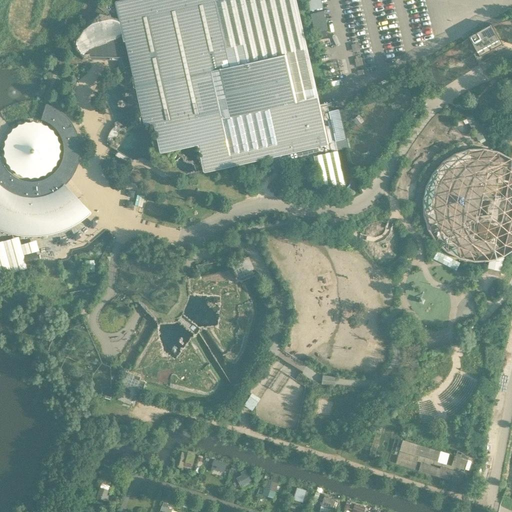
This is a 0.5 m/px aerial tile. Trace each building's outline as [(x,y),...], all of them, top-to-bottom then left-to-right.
[(107,18),(119,20),(115,0),(100,4),(83,23),(74,31),(70,38),(72,47),(75,53),(81,60),(86,61),(92,59),(91,58),(89,53),(87,53),(83,54),(79,51),(76,44),(76,39),(81,31),(87,25),(96,21),(107,18)] [(317,103),(294,0),(115,0),(119,20),(121,29),(123,37),(124,41),(125,45),(130,68),(133,84),(142,127),(151,125),(153,133),(152,133),(152,134),(151,135),(151,136),(150,137),(150,139),(150,140),(150,141),(150,143),(150,144),(146,145),(149,156),(150,162),(151,163),(158,167),(162,168),(171,166),(173,176),(186,174),(174,165),(173,160),(181,147),(197,143),(204,171),(237,164),(270,157),(270,160),(275,164),(278,163),(281,163),(313,155),(320,189),(336,186),(344,185),(336,150),(335,146),(327,111),(325,101),(317,103)] [(322,8),(319,0),(307,0),(310,11),(322,8)] [(327,29),(323,11),(311,14),(315,32),(327,29)] [(490,23),(468,36),(474,48),(476,51),(479,56),(502,43),(490,23)] [(121,70),(130,68),(125,45),(123,37),(114,37),(103,36),(87,49),(89,53),(91,58),(119,58),(121,70)] [(479,56),(476,51),(472,53),(478,64),(480,63),(482,62),(505,49),(503,46),(502,43),(479,56)] [(475,109),(478,102),(477,102),(475,101),(473,100),(471,99),(468,106),(470,107),(472,108),(474,109),(475,109)] [(62,136),(63,139),(64,143),(79,140),(82,139),(80,134),(78,128),(75,123),(72,119),(68,115),(64,111),(59,108),(54,105),(49,103),(44,119),(47,120),(50,122),(53,124),(56,127),(58,129),(60,133),(62,136)] [(348,148),(339,109),(327,111),(336,150),(343,149),(348,148)] [(473,131),(478,140),(483,137),(474,120),(472,115),(466,118),(473,131)] [(37,129),(34,129),(31,129),(28,130),(25,131),(23,132),(20,133),(18,135),(17,138),(15,140),(14,143),(13,146),(13,148),(13,151),(13,154),(14,157),(15,159),(17,162),(19,164),(21,166),(23,167),(26,169),(29,170),(32,170),(34,170),(37,170),(40,169),(43,168),(45,166),(47,165),(49,162),(51,160),(52,158),(53,155),(54,152),(54,149),(54,146),(53,144),(52,141),(51,138),(49,136),(47,134),(45,132),(42,131),(39,130),(37,129)] [(511,150),(510,158),(497,152),(492,151),(483,149),(468,150),(454,154),(442,162),(433,173),(426,186),(423,201),(424,215),(429,229),(437,241),(448,251),(461,258),(475,261),(479,260),(490,260),(488,268),(494,269),(500,270),(504,255),(511,249),(511,150)] [(0,156),(0,227),(8,231),(16,233),(18,233),(29,234),(41,234),(52,232),(62,229),(72,225),(82,219),(91,212),(65,184),(63,186),(61,188),(59,189),(57,190),(55,192),(53,193),(50,194),(48,194),(46,195),(44,188),(42,179),(36,180),(30,181),(25,180),(19,178),(14,175),(10,171),(6,166),(3,161),(1,156),(0,156)] [(70,161),(63,159),(62,161),(62,162),(61,164),(60,166),(58,168),(65,172),(65,171),(67,168),(68,166),(69,164),(69,162),(70,161)] [(25,253),(27,263),(39,262),(38,251),(25,253)] [(459,263),(437,252),(434,257),(456,268),(457,266),(459,263)] [(254,269),(248,256),(245,257),(232,263),(233,266),(237,276),(238,279),(242,279),(244,279),(254,275),(251,270),(254,269)] [(85,272),(94,272),(94,260),(85,260),(85,272)] [(143,305),(139,309),(141,312),(144,315),(148,311),(151,315),(156,320),(159,324),(173,323),(178,321),(193,333),(194,333),(196,330),(198,328),(197,327),(182,315),(188,295),(189,293),(187,277),(186,276),(183,273),(180,269),(179,268),(166,279),(148,295),(144,298),(140,302),(143,305)] [(320,289),(333,286),(329,271),(316,274),(320,289)] [(140,396),(145,380),(138,379),(139,376),(126,371),(122,383),(117,400),(130,404),(133,394),(140,396)] [(321,384),(335,386),(335,385),(336,381),(336,378),(336,376),(334,376),(324,375),(322,374),(322,375),(321,379),(321,383),(321,384)] [(260,398),(252,393),(243,405),(250,410),(251,411),(255,405),(260,398)] [(318,398),(316,414),(331,416),(333,401),(318,398)] [(448,454),(402,440),(399,450),(445,464),(448,454)] [(418,457),(398,451),(395,463),(414,469),(418,457)] [(464,469),(467,460),(460,457),(461,452),(456,451),(455,456),(454,455),(450,465),(464,469)] [(187,454),(184,466),(191,469),(195,456),(187,454)] [(213,461),(211,468),(222,472),(225,464),(213,461)] [(420,462),(418,470),(460,483),(463,473),(440,466),(439,468),(420,462)] [(242,475),(236,478),(240,486),(250,481),(245,470),(240,473),(242,475)] [(266,480),(263,489),(274,493),(277,484),(266,480)] [(107,495),(109,490),(100,487),(96,498),(107,502),(109,495),(107,495)] [(294,494),(292,499),(302,502),(305,490),(298,488),(297,490),(298,491),(297,495),(294,494)] [(324,497),(320,506),(331,510),(334,502),(327,499),(327,498),(324,497)]
